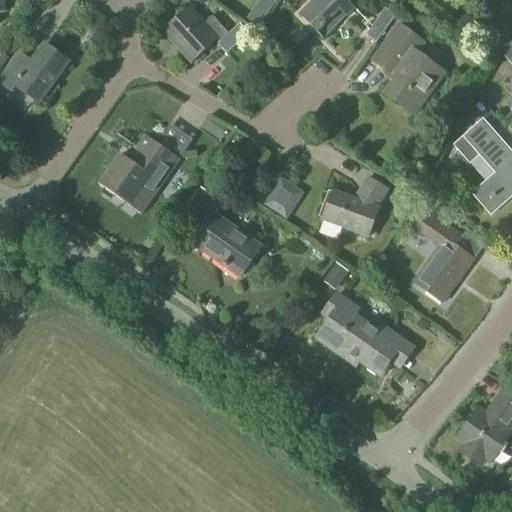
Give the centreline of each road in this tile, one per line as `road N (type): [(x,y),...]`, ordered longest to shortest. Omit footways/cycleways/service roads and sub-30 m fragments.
road 1 (residential): [(388,464),(22,213)]
road 2 (residential): [(130,65),(278,144),(315,91)]
road 3 (residential): [(388,464),(511,317)]
road 4 (residential): [(22,213),(130,65)]
